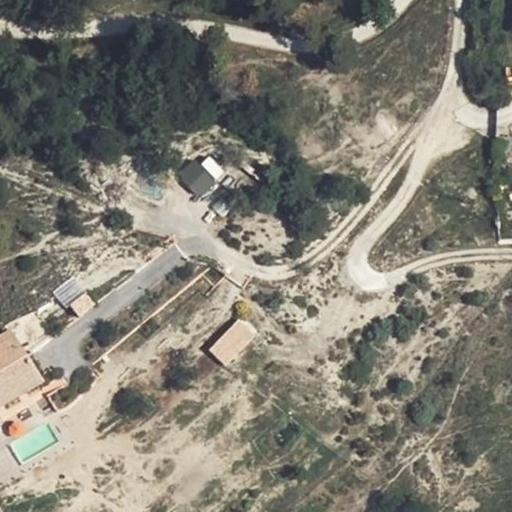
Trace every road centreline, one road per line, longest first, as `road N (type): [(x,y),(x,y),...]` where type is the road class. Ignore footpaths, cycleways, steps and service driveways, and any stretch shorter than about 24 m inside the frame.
road 1 (track): [(511,254),(404,267),(374,282),(361,280),(352,260),(381,231),(433,147),(450,100),(459,0)]
road 2 (track): [(0,29),(184,25),(301,46),(355,39),(403,0)]
